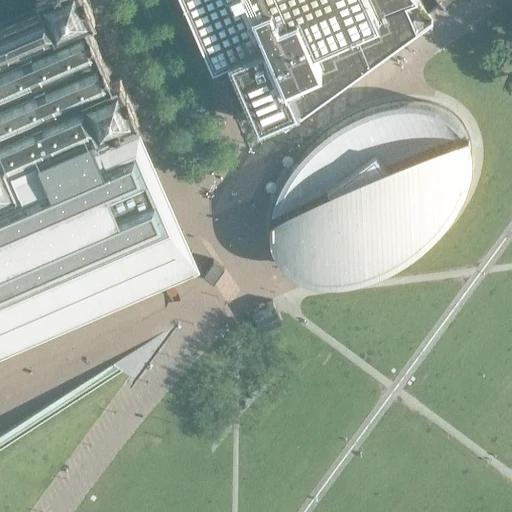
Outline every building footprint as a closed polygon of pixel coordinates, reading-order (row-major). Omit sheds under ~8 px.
[(199,269),(137,117),(132,105),(133,104),(126,89),(125,90),(119,77),(112,80),(86,21),(94,18),(89,5),(90,5),(87,0),(38,0),(43,10),(0,28),(0,354),(16,347),(199,269)] [(429,21),(428,20),(416,29),(405,3),(412,0),(184,0),(212,65),(229,58),(257,124),(291,108),(294,116),(282,125),(283,127),(429,21)] [(270,222),(270,226),(270,228),(270,230),(270,232),(270,234),(271,236),(271,238),(272,240),(273,241),(273,243),(274,245),(275,247),(276,249),(277,250),(278,252),(279,254),(281,255),(282,257),(283,258),(285,260),(286,261),(288,262),(289,264),(291,265),(293,266),(294,267),(296,268),(298,269),(300,270),(302,270),(305,271),(307,272),(310,273),(313,273),(316,274),(319,274),(322,275),(325,275),(328,275),(331,275),(334,275),(337,275),(340,275),(344,274),(347,274),(350,273),(353,273),(357,272),(360,271),(363,270),(366,269),(369,268),(373,267),(376,266),(379,265),(382,263),(385,262),(389,260),(392,259),(395,257),(398,255),(401,253),(404,251),(407,249),(410,247),(413,245),(416,243),(419,241),(422,239),(424,236),(427,234),(430,231),(432,229),(435,226),(437,224),(440,221),(442,218),(444,216),(447,213),(449,210),(450,208),(452,205),(454,203),(455,200),(457,197),(458,195),(460,192),(461,189),(462,186),(464,183),(465,181),(466,178),(467,175),(467,172),(468,169),(468,167),(469,164),(469,161),(469,159),(469,156),(469,153),(469,151),(469,148),(469,145),(469,142),(468,140),(468,136),(467,134),(466,132),(465,130),(464,128),(462,126),(461,124),(460,123),(458,121),(457,119),(455,117),(454,116),(452,114),(451,113),(449,111),(447,110),(445,109),(443,107),(441,106),(439,105),(437,104),(434,104),(432,103),(429,102),(427,102),(425,101),(422,101),(420,100),(417,100),(415,100),(412,100),(410,100),(407,100),(405,100),(402,100),(400,100),(397,100),(395,101),(392,101),(389,102),(386,103),(383,103),(380,104),(376,105),(373,106),(370,107),(367,108),(364,109),(361,110),(358,112),(355,113),(352,114),(349,116),(346,118),(343,119),(340,121),(337,123),(333,125),(330,127),(327,129),(324,132),(321,134),(318,136),(315,139),(313,141),(310,144),(307,146),(305,149),(303,151),(300,153),(298,156),(296,158),(294,161),(292,164),(290,166),(288,169),(286,172),(285,174),(283,177),(281,180),(280,183),(279,186),(277,189),(276,192),(275,195),(274,198),(273,201),(273,204),(272,207),(271,210),(271,213),(270,216),(270,219),(270,222)] [(212,280),(222,266),(213,260),(203,273),(212,280)] [(281,320),(272,299),(264,302),(261,304),(250,308),(256,320),(260,329),(268,326),(281,320)] [(0,511),(30,511),(125,384),(129,378),(132,385),(131,387),(133,389),(178,327),(176,325),(168,337),(162,332),(0,434),(0,511)]
